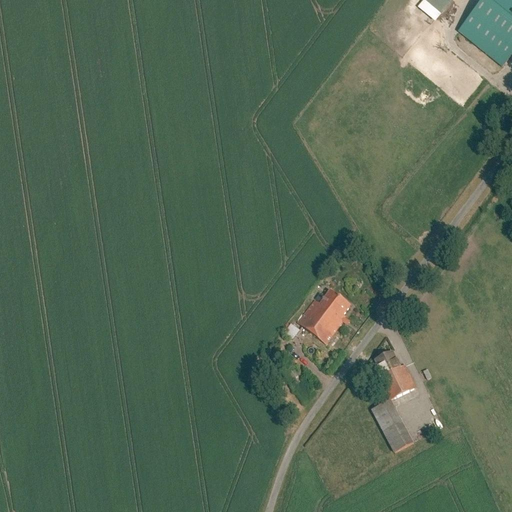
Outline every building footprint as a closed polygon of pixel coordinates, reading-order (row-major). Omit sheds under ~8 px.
[(429,0),(441,10),(449,0),(429,0)] [(511,0),(487,0),(458,36),(499,70),(511,53),(511,0)] [(322,299),(298,327),(323,349),(346,322),(340,317),(348,307),(333,294),(326,303),(322,299)] [(276,352),(267,359),(288,387),(297,380),(276,352)] [(413,392),(392,355),(370,367),(388,401),(370,411),(392,453),(416,441),(395,402),(413,392)]
